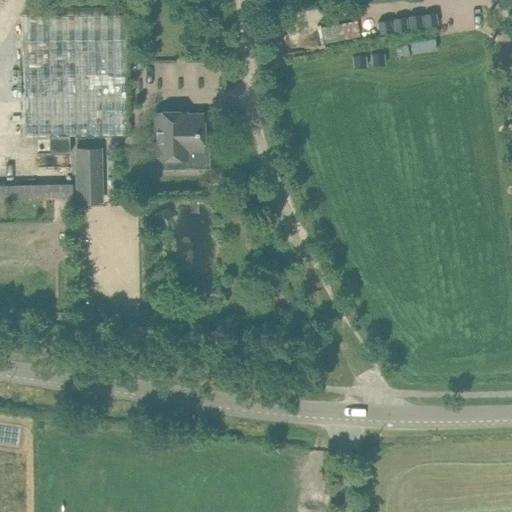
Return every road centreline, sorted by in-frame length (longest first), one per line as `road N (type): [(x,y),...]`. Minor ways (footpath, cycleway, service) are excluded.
road 1 (unclassified): [(511,413),(252,405),(0,368)]
road 2 (track): [(242,0),(268,156),(346,339)]
